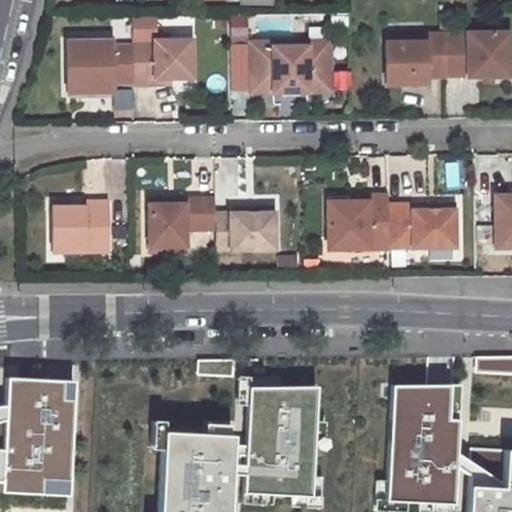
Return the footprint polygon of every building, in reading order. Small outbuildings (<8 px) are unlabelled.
[(464,33),(444,34),(445,77),(465,77),(465,78),(509,77),(508,31),(464,32),(464,33)] [(425,77),(445,77),(444,34),(423,34),(423,42),(384,43),(385,85),(425,85),(425,77)] [(190,41),(131,41),(131,46),(132,83),(132,85),(155,84),(155,78),(170,79),(191,78),(190,41)] [(249,42),(250,93),(271,80),(272,87),(307,87),(307,79),(329,91),(329,41),(305,41),(305,46),(272,47),(272,42),(249,42)] [(112,83),(132,83),(131,46),(111,47),(111,42),(65,42),(66,93),(112,92),(112,83)] [(271,80),(250,93),(329,91),(307,79),(307,87),(272,87),(271,80)] [(379,203),(379,195),(358,194),(358,201),(319,201),(319,248),(360,247),(360,233),(380,233),(379,203)] [(203,212),(203,197),(172,197),(172,202),(137,203),(138,249),(174,249),(173,227),(203,227),(203,212)] [(94,250),(93,200),(69,201),(69,206),(38,206),(38,251),(94,250)] [(511,202),(489,203),(489,247),(511,246),(511,202)] [(404,203),(379,203),(380,233),(380,247),(446,246),(446,208),(404,209),(404,203)] [(219,212),(203,212),(203,227),(203,249),(263,248),(263,211),(219,212)] [(380,233),(360,233),(360,247),(380,247),(380,233)] [(478,371),(511,372),(511,357),(478,357),(478,371)] [(68,496),(74,380),(7,378),(5,405),(0,405),(0,462),(2,463),(1,492),(68,496)] [(245,493),(310,497),(316,387),(249,383),(245,493)] [(439,384),(388,385),(385,499),(452,502),(453,467),(454,452),(454,443),(449,443),(451,384),(439,384)] [(229,511),(232,435),(165,433),(162,511),(229,511)] [(511,511),(511,449),(467,446),(466,461),(466,474),(463,511),(511,511)] [(466,474),(466,461),(460,456),(454,452),(453,467),(459,470),(466,474)]
